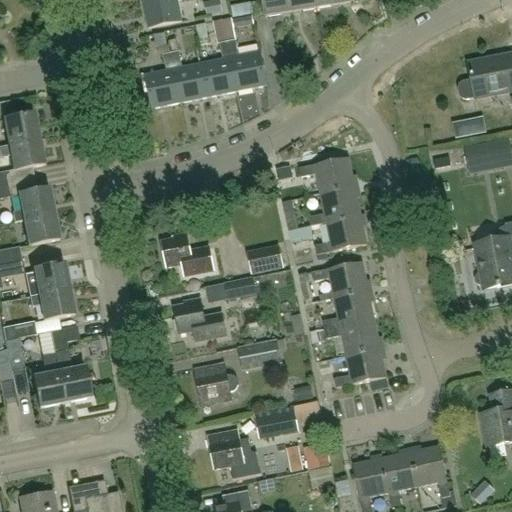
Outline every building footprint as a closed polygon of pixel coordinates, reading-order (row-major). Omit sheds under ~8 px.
[(193,0),(151,0),(142,2),(148,31),(182,24),(178,3),(193,0)] [(292,15),(289,0),(263,0),(266,19),(292,15)] [(289,0),(292,15),(317,11),(315,0),(289,0)] [(315,0),(317,11),(343,7),(341,0),(315,0)] [(235,8),(239,32),(259,28),(255,4),(235,8)] [(234,19),(218,23),(223,43),(239,39),(234,19)] [(228,46),(238,95),(267,89),(260,55),(239,59),(236,44),(228,46)] [(203,67),(210,101),(238,95),(228,46),(220,47),(223,63),(203,67)] [(171,57),(181,107),(210,101),(203,67),(182,71),(179,56),(171,57)] [(181,107),(171,57),(163,59),(166,74),(145,78),(152,113),(181,107)] [(466,102),(475,101),(475,102),(511,94),(511,57),(468,66),(471,83),(463,85),(460,88),(459,91),(460,98),(462,101),(466,102)] [(47,112),(53,132),(63,130),(57,109),(47,112)] [(9,149),(40,143),(34,116),(4,123),(9,149)] [(486,145),(491,172),(511,168),(511,156),(509,141),(486,145)] [(45,169),(40,143),(9,149),(10,149),(0,150),(0,152),(2,161),(12,159),(15,175),(45,169)] [(321,197),(356,190),(350,162),(300,172),(301,181),(317,178),(321,197)] [(0,202),(10,201),(8,188),(0,189),(0,202)] [(327,226),(362,219),(356,190),(321,197),(325,217),(310,220),(312,230),(327,227),(327,226)] [(19,198),(22,212),(13,214),(15,225),(24,223),(54,217),(49,192),(19,198)] [(54,217),(24,223),(29,249),(59,243),(54,217)] [(327,226),(327,227),(331,246),(315,249),(317,258),(368,248),(362,219),(327,226)] [(508,241),(475,247),(481,276),(478,277),(477,278),(476,281),(476,283),(477,285),(478,287),(481,288),(483,288),(484,292),(497,289),(497,291),(501,290),(501,289),(511,286),(511,225),(506,227),(508,241)] [(161,243),(167,271),(182,268),(182,271),(202,267),(199,252),(190,254),(187,235),(171,238),(172,241),(161,243)] [(281,248),(249,254),(253,276),(285,270),(281,248)] [(0,266),(4,266),(23,262),(20,249),(0,253),(0,266)] [(334,301),(368,294),(362,265),(312,276),(314,284),(329,281),(334,301)] [(64,267),(34,273),(34,276),(26,278),(30,300),(69,292),(64,267)] [(253,280),(226,285),(229,302),(257,297),(253,280)] [(69,292),(30,300),(32,310),(41,309),(44,324),(75,318),(69,292)] [(325,333),(375,323),(368,294),(334,301),(338,321),(323,324),(325,333)] [(221,315),(203,319),(200,302),(185,305),(185,308),(174,310),(179,336),(194,333),(196,344),(226,338),(221,315)] [(279,305),(265,310),(273,334),(288,328),(279,305)] [(346,358),(381,351),(375,323),(325,333),(326,342),(342,339),(346,358)] [(34,324),(3,330),(6,343),(19,340),(37,337),(34,324)] [(60,375),(66,406),(92,400),(86,370),(69,373),(68,368),(71,368),(67,344),(80,341),(77,329),(51,334),(56,357),(59,375),(60,375)] [(22,356),(19,340),(6,343),(12,373),(25,371),(22,356)] [(276,344),(238,352),(242,375),(281,367),(276,344)] [(381,351),(346,358),(350,378),(334,381),(336,391),(387,380),(381,351)] [(7,352),(0,353),(0,381),(1,384),(13,382),(7,352)] [(40,411),(66,406),(60,375),(59,375),(56,357),(43,359),(46,374),(49,373),(50,377),(34,380),(40,411)] [(334,362),(320,365),(322,376),(336,374),(334,362)] [(224,366),(195,372),(202,406),(218,403),(219,405),(232,402),(230,395),(234,394),(237,391),(238,387),(238,382),(236,380),(233,378),(230,378),(226,378),(224,366)] [(493,414),(481,417),(487,449),(511,443),(511,393),(490,398),(493,414)] [(296,413),(257,421),(261,441),(300,433),(296,413)] [(238,434),(208,440),(215,473),(232,469),(234,482),(260,476),(256,455),(252,456),(249,442),(240,443),(238,434)] [(299,449),(287,451),(292,475),(304,472),(299,449)] [(412,455),(419,490),(438,486),(441,501),(451,499),(450,496),(441,450),(412,455)] [(419,490),(412,455),(384,461),(390,495),(390,496),(393,511),(402,509),(399,494),(419,490)] [(390,495),(384,461),(354,467),(362,511),(372,511),(370,500),(390,496),(390,495)] [(105,484),(83,488),(71,491),(75,511),(86,511),(88,511),(121,511),(118,496),(108,498),(105,484)] [(57,511),(54,495),(21,502),(23,511),(57,511)] [(454,495),(450,496),(451,499),(441,501),(443,511),(445,511),(457,510),(454,495)] [(241,511),(240,502),(225,504),(226,507),(214,510),(214,511),(241,511)]
